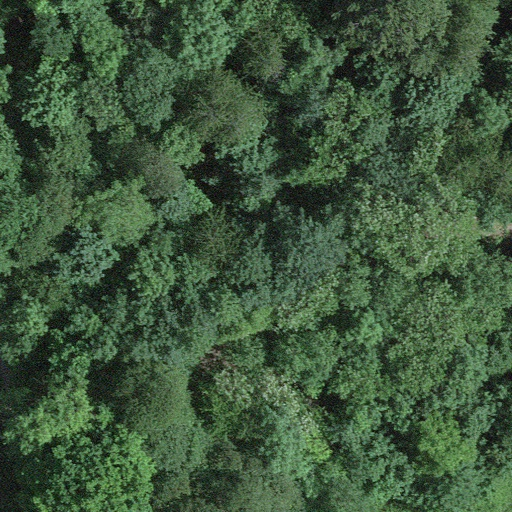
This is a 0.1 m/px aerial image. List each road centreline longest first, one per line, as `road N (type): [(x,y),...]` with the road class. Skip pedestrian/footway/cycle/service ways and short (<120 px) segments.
road 1 (track): [(15,425),(86,406),(362,271),(511,235)]
road 2 (track): [(0,382),(31,511)]
